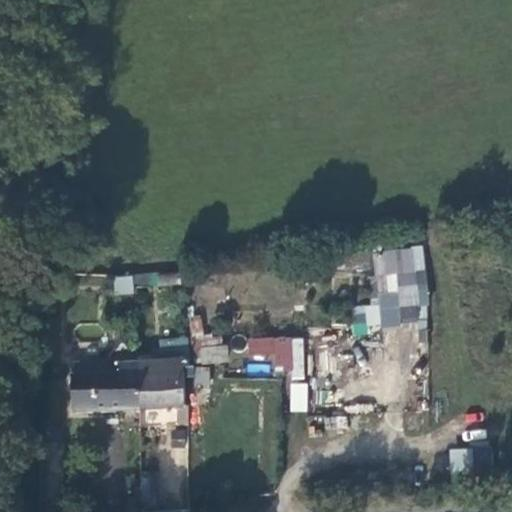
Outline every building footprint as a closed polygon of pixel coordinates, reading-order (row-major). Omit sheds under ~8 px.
[(422,251),(374,256),(381,323),(428,318),(422,251)] [(132,277),(114,276),(114,294),(132,295),(132,277)] [(248,336),(247,361),(286,362),(286,379),(304,379),(305,337),(248,336)] [(187,340),(162,342),(163,352),(155,353),(156,365),(189,363),(187,340)] [(139,411),(186,409),(183,369),(190,368),(189,363),(156,365),(137,366),(139,411)] [(73,415),(139,411),(137,366),(119,367),(119,376),(72,379),(73,415)] [(289,411),(307,412),(308,382),(290,382),(289,411)] [(176,431),(171,463),(184,465),(189,433),(176,431)] [(61,442),(41,442),(38,497),(62,497),(61,442)] [(450,448),(450,473),(492,472),(492,448),(450,448)] [(158,481),(143,481),(143,506),(158,506),(158,481)] [(167,486),(167,511),(176,511),(181,511),(181,486),(167,486)]
